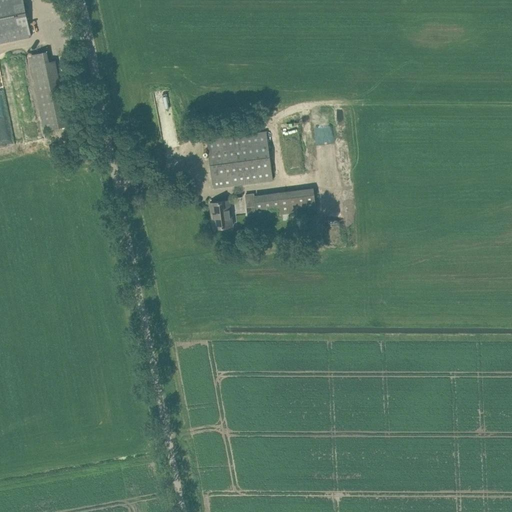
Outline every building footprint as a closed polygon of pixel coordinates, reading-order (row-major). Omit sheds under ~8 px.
[(23,0),(0,0),(0,42),(31,36),(23,0)] [(46,51),(28,55),(44,131),(66,126),(62,126),(46,51)] [(266,132),(216,139),(207,140),(213,188),(273,180),(266,132)] [(282,214),(316,209),(313,187),(254,195),(254,196),(245,198),(246,207),(256,205),(257,217),(274,215),(275,219),(283,218),(282,214)] [(232,226),(229,200),(210,203),(213,228),(232,226)]
